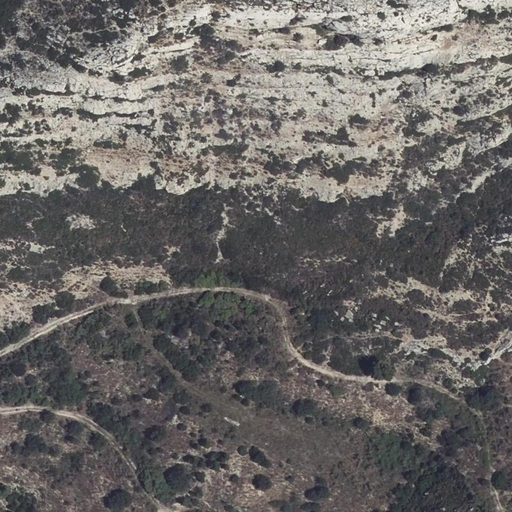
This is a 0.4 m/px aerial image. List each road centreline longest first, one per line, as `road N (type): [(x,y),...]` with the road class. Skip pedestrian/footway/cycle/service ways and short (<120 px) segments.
road 1 (track): [(0,357),(101,311),(238,295),(268,305),(300,357),(322,370),(410,383),(471,411),(491,441),(502,511)]
road 2 (track): [(162,511),(132,463),(83,420),(0,412)]
